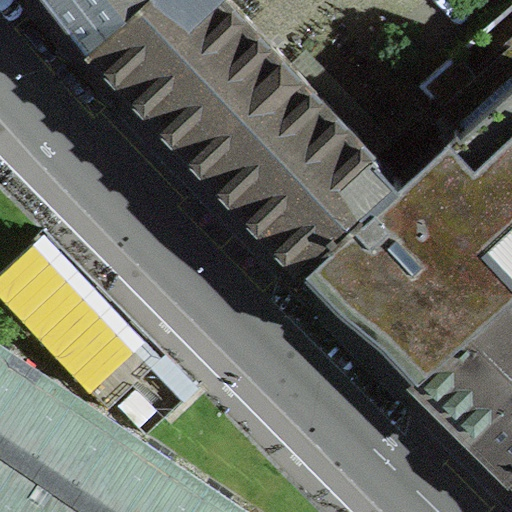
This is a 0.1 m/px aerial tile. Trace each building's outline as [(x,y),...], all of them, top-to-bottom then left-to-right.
[(43,0),(83,51),(137,0),(43,0)] [(137,0),(83,51),(206,179),(297,274),(301,271),(394,184),(219,0),(137,0)] [(418,89),(453,128),(458,133),(511,85),(511,55),(506,49),(492,62),(489,59),(468,77),(452,59),(418,89)] [(394,184),(301,271),(343,311),(413,378),(511,290),(511,85),(458,133),(453,128),(394,184)] [(511,473),(511,290),(413,378),(409,381),(438,409),(507,478),(511,473)] [(0,511),(250,511),(241,505),(75,393),(0,343),(0,511)]
